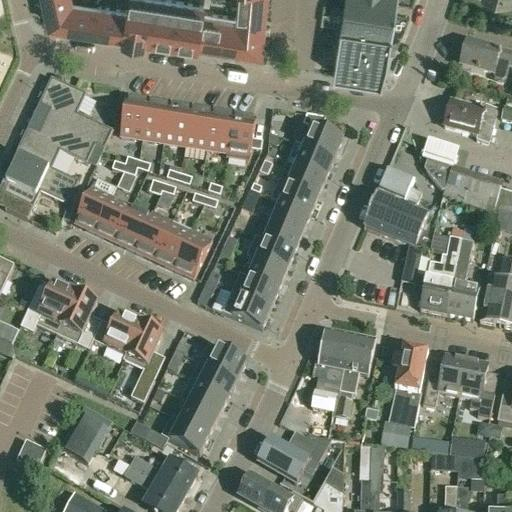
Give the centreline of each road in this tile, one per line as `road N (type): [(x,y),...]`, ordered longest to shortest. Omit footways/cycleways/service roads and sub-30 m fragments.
road 1 (residential): [(0,241),(289,365)]
road 2 (residential): [(27,47),(302,92)]
road 3 (residential): [(311,311),(395,107)]
road 4 (residential): [(511,349),(311,311)]
road 5 (residential): [(210,511),(289,365)]
